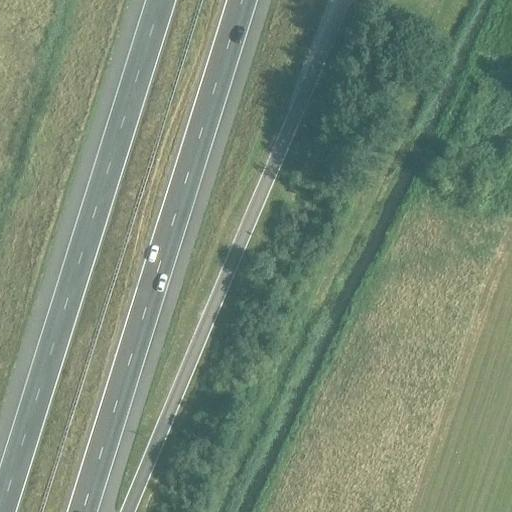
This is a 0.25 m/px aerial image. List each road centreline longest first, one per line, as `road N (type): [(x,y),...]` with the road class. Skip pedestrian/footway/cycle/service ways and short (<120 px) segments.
road 1 (motorway): [(82,511),(242,0)]
road 2 (motorway): [(153,0),(0,490)]
